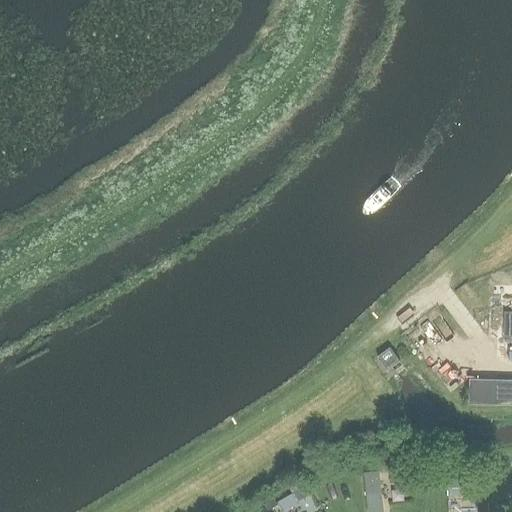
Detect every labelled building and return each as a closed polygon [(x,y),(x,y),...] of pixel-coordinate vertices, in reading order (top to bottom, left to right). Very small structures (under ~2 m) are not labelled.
[(390,348),(377,357),(387,371),(400,361),(390,348)] [(511,381),(474,380),(474,405),(511,405),(511,381)] [(383,511),(379,471),(364,473),(368,511),(383,511)] [(390,475),(390,484),(402,484),(402,475),(390,475)] [(487,482),(445,483),(446,496),(468,496),(469,500),(481,500),(481,495),(487,495),(487,482)] [(302,488),(292,494),(297,503),(308,497),(302,488)] [(272,498),(262,503),(267,511),(277,506),(272,498)] [(488,511),(488,501),(477,502),(477,511),(488,511)]
